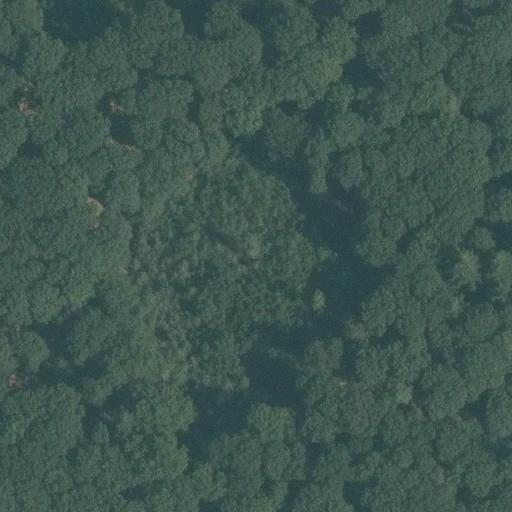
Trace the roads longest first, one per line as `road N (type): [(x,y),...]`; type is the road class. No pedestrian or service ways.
road 1 (track): [(0,43),(511,107)]
road 2 (track): [(0,429),(92,422),(197,438),(258,458),(357,511)]
